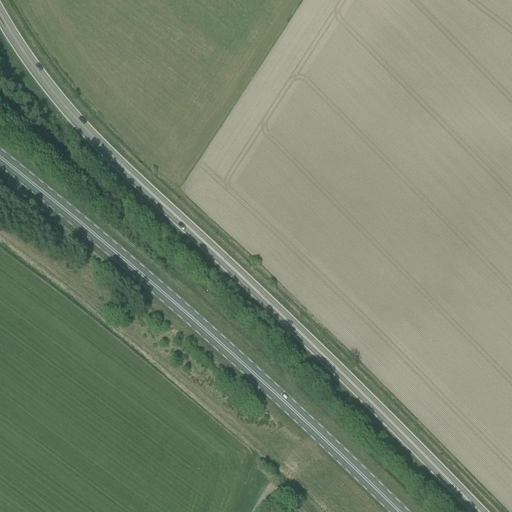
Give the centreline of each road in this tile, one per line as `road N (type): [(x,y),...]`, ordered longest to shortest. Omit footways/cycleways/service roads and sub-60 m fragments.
road 1 (secondary): [(477,511),(104,152),(36,73),(0,16)]
road 2 (primary): [(397,511),(232,354),(0,159)]
